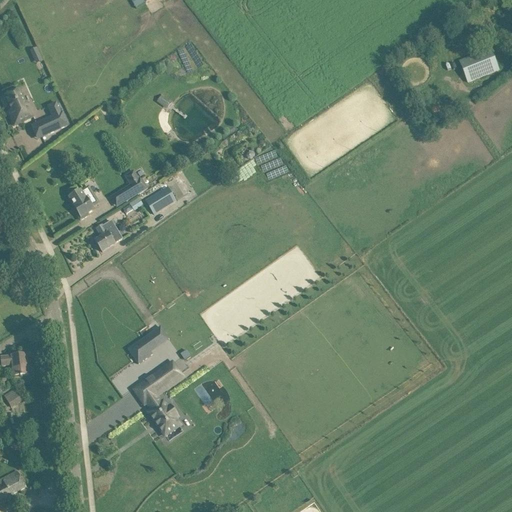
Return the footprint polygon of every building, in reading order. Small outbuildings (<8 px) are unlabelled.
[(38,48),(31,51),(37,64),(44,60),(38,48)] [(490,50),(485,52),(460,63),(469,84),(498,71),(490,50)] [(8,114),(14,127),(33,119),(28,107),(27,107),(19,91),(3,98),(10,114),(8,114)] [(164,95),(159,102),(168,108),(173,102),(164,95)] [(52,117),(40,122),(40,123),(46,136),(47,136),(68,126),(62,113),(60,113),(52,117)] [(140,180),(134,171),(124,177),(130,186),(110,198),(117,209),(147,190),(141,179),(140,180)] [(96,198),(89,188),(82,192),(81,191),(70,198),(75,207),(74,207),(77,212),(76,213),(80,221),(88,216),(88,215),(94,211),(93,208),(98,204),(95,199),(96,198)] [(154,215),(176,202),(168,188),(146,202),(154,215)] [(135,211),(144,205),(140,198),(130,204),(135,211)] [(102,228),(98,231),(102,238),(95,242),(102,253),(123,240),(112,221),(102,227),(102,228)] [(142,341),(129,351),(139,364),(152,354),(142,341)] [(187,351),(181,355),(185,361),(191,357),(187,351)] [(26,355),(16,356),(12,357),(1,359),(2,366),(13,365),(14,377),(21,377),(22,377),(22,376),(29,376),(28,366),(27,367),(26,355)] [(173,363),(134,391),(144,406),(147,404),(152,411),(149,414),(165,437),(180,426),(175,419),(177,417),(171,408),(168,410),(163,403),(162,404),(154,392),(160,387),(164,393),(184,379),(173,363)] [(15,389),(4,396),(12,408),(23,401),(15,389)] [(17,472),(9,477),(0,481),(0,506),(13,499),(11,496),(26,488),(17,472)]
